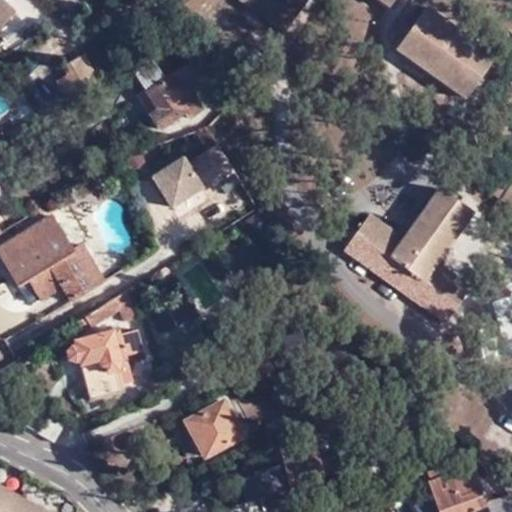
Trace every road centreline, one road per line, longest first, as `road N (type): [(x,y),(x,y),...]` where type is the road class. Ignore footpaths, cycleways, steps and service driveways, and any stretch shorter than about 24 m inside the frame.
road 1 (unknown): [(511,415),(389,347),(369,311),(373,256),(418,197)]
road 2 (residential): [(0,436),(77,476),(111,511)]
